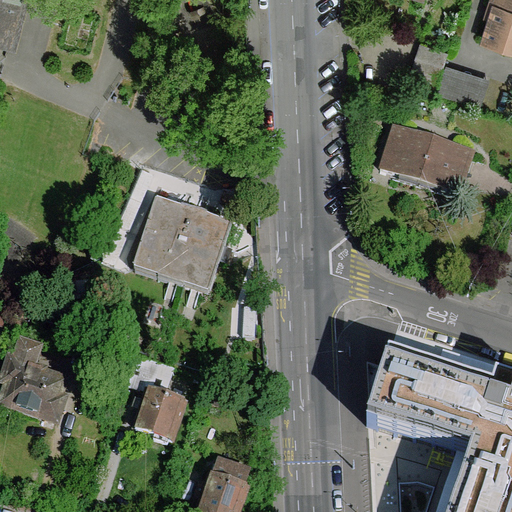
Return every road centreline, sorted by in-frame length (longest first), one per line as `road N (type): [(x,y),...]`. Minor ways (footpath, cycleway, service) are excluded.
road 1 (secondary): [(293,0),(304,271)]
road 2 (secondary): [(304,271),(316,511)]
road 3 (residential): [(511,340),(419,301),(304,271)]
